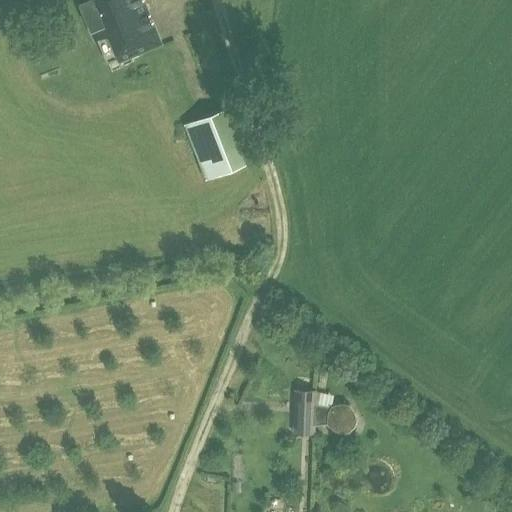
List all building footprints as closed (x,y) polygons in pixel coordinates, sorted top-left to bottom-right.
[(82,0),(110,63),(130,55),(161,41),(143,0),(82,0)] [(184,123),(206,179),(248,163),(226,107),(184,123)] [(316,434),(316,425),(317,409),(317,403),(317,389),(295,388),(293,433),(316,434)] [(316,425),(328,425),(330,427),(337,431),(344,432),(352,429),(356,423),(357,415),(354,408),(348,403),(340,402),(333,405),(331,405),(317,403),(317,409),(316,425)] [(501,480),(492,488),(502,498),(511,490),(501,480)]
